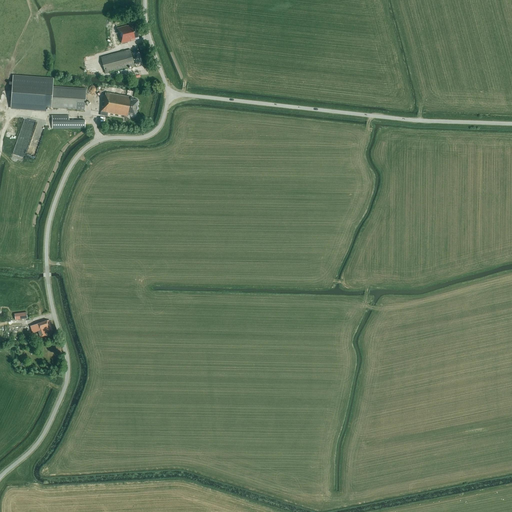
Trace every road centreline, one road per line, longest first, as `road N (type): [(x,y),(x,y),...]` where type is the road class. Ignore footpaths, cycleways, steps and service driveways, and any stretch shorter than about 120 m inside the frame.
road 1 (unclassified): [(0,476),(40,439),(65,386),(46,264),(61,184),(93,143),(156,130),(167,94)]
road 2 (unclassified): [(167,94),(511,124)]
